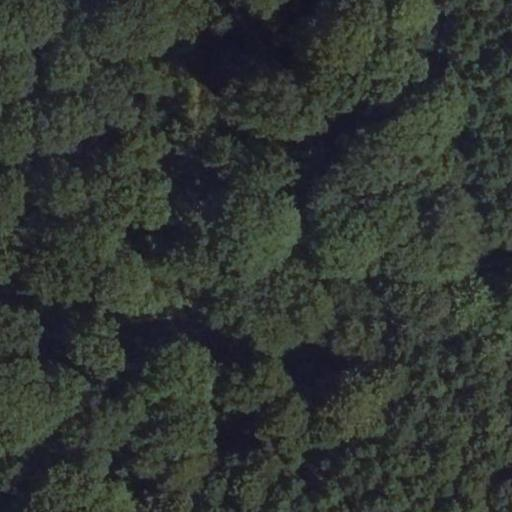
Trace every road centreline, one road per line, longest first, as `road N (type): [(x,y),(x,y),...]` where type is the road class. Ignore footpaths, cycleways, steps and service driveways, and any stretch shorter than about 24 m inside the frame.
road 1 (track): [(511,295),(0,376)]
road 2 (track): [(205,511),(207,0)]
